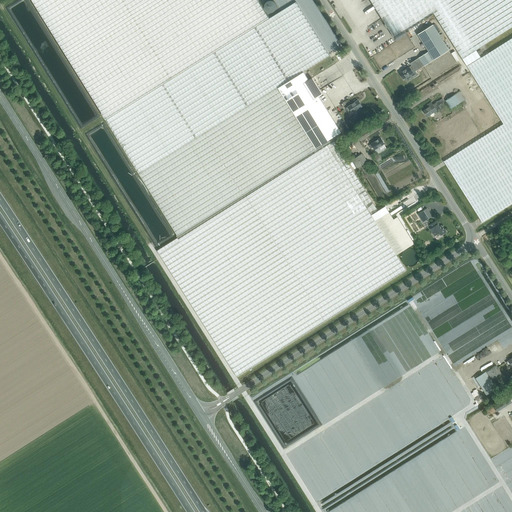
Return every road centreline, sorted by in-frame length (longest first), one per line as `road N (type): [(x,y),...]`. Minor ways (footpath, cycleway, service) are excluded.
road 1 (trunk): [(203,511),(0,199)]
road 2 (trunk): [(0,218),(190,511)]
road 3 (unclassified): [(229,397),(476,241)]
road 4 (unclassified): [(476,241),(322,0)]
road 5 (secondary): [(116,280),(0,95)]
road 6 (secondary): [(116,280),(198,416)]
road 7 (secondary): [(201,410),(116,280)]
